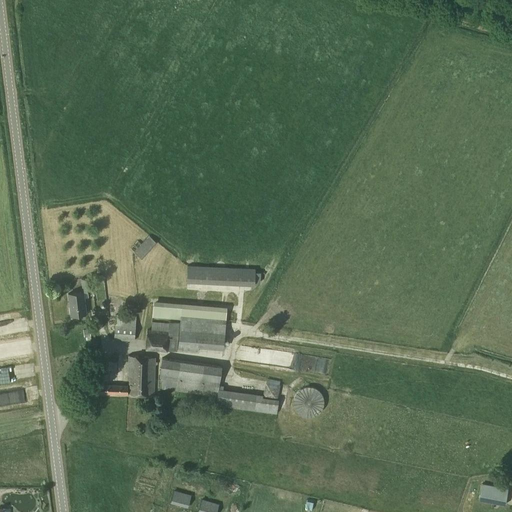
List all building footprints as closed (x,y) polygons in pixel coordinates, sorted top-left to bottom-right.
[(149,235),(141,243),(138,240),(131,248),(142,259),(157,243),(149,235)] [(255,268),(188,265),(187,282),(255,285),(255,268)] [(81,278),(83,291),(93,289),(91,277),(81,278)] [(86,313),(83,291),(68,293),(71,315),(86,313)] [(136,316),(116,314),(114,339),(135,341),(136,316)] [(18,322),(0,323),(0,332),(19,331),(18,322)] [(180,322),(169,322),(169,323),(152,322),(151,330),(147,330),(145,350),(168,351),(168,350),(178,351),(178,350),(198,352),(199,347),(224,349),(226,326),(180,322)] [(297,354),(296,368),(310,369),(311,355),(297,354)] [(155,357),(129,355),(129,386),(94,383),(93,392),(154,397),(155,357)] [(222,366),(162,357),(159,378),(161,378),(160,381),(163,381),(162,389),(217,396),(216,406),(277,414),(279,399),(277,399),(281,382),(267,378),(263,395),(223,389),(224,386),(219,385),(222,366)] [(315,387),(311,386),(307,386),(303,387),(299,390),(297,392),(295,396),(293,400),(294,404),(295,408),(297,411),(300,414),(303,416),(307,417),(311,417),(315,416),(318,414),(321,411),(323,407),(324,403),(324,399),(323,395),(321,392),(318,389),(315,387)] [(136,482),(133,494),(152,499),(155,487),(136,482)] [(508,488),(482,483),(479,499),(505,505),(508,488)] [(171,502),(188,507),(191,496),(174,491),(171,502)]
